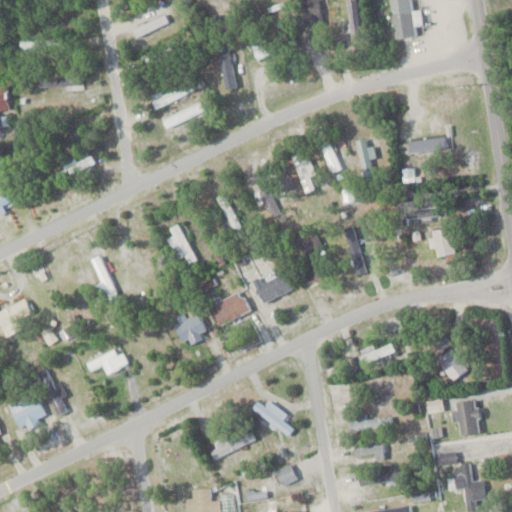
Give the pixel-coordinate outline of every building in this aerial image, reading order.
[(301,0),(302,25),(320,25),(320,0),(301,0)] [(345,0),(346,32),(359,32),(359,0),(345,0)] [(388,0),(394,38),(416,35),(415,24),(420,23),(418,9),(412,10),(410,0),(388,0)] [(137,37),(171,21),(166,12),(133,28),(137,37)] [(269,36),(251,43),(256,58),(274,51),(269,36)] [(20,48),(48,48),(48,38),(20,38),(20,48)] [(83,86),(83,76),(37,76),(37,86),(83,86)] [(193,89),(188,78),(150,98),(155,109),(193,89)] [(166,126),(205,113),(201,103),(163,115),(166,126)] [(375,175),(371,159),(375,158),(370,136),(355,140),(365,178),(375,175)] [(409,152),(447,148),(446,136),(408,139),(409,152)] [(341,168),(330,140),(320,144),(331,172),(341,168)] [(319,186),(305,151),(291,156),(305,192),(319,186)] [(97,166),(92,154),(53,171),(59,183),(97,166)] [(272,194),(270,176),(259,178),(262,195),(272,194)] [(214,196),(225,235),(241,230),(229,192),(214,196)] [(407,207),(407,217),(440,217),(440,207),(407,207)] [(197,260),(179,223),(163,231),(182,267),(197,260)] [(431,229),(435,255),(454,253),(451,227),(431,229)] [(330,282),(313,236),(298,242),(314,288),(330,282)] [(89,258),(108,299),(118,295),(100,254),(89,258)] [(292,287),(283,271),(254,288),(263,303),(292,287)] [(250,309),(240,289),(210,305),(220,325),(250,309)] [(0,308),(0,321),(4,332),(35,321),(27,299),(0,308)] [(207,330),(197,310),(174,321),(185,342),(207,330)] [(434,346),(449,380),(468,371),(453,338),(434,346)] [(360,345),(360,358),(393,357),(392,344),(360,345)] [(127,362),(121,351),(117,353),(113,346),(85,362),(90,371),(101,365),(106,374),(127,362)] [(70,408),(48,366),(36,372),(58,414),(70,408)] [(30,399),(28,395),(9,401),(17,425),(46,416),(39,396),(30,399)] [(456,400),(459,434),(479,432),(476,398),(456,400)] [(294,427),(283,418),(287,413),(269,399),(264,404),(258,399),(252,406),(288,435),(294,427)] [(393,423),(391,414),(366,419),(365,413),(350,416),(353,431),(393,423)] [(255,439),(249,425),(209,442),(216,457),(255,439)] [(352,443),(352,457),(385,457),(385,443),(352,443)] [(483,477),(474,478),(471,461),(459,463),(461,474),(453,475),(455,489),(462,488),(464,503),(486,500),(483,477)] [(275,470),(279,484),(296,479),(291,464),(275,470)] [(408,481),(407,470),(358,472),(359,483),(408,481)] [(194,511),(193,511),(212,511),(220,511),(220,498),(212,498),(211,487),(187,488),(188,511),(194,511)]
